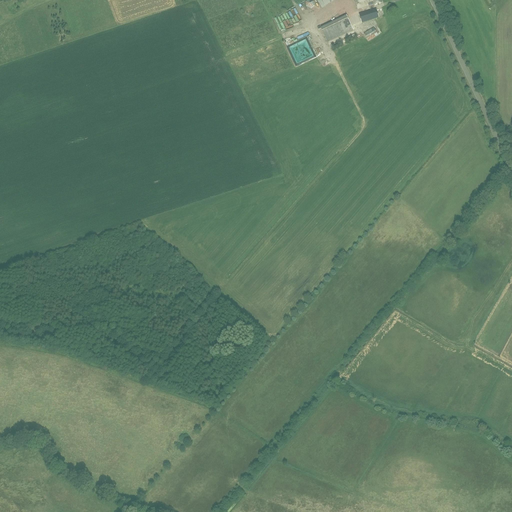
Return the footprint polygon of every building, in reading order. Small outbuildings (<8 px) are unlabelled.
[(380,0),(354,0),(358,9),(373,4),(374,5),(382,3),(380,0)] [(376,8),(359,14),(362,23),(379,17),(376,8)] [(321,28),(328,42),(353,29),(346,16),(321,28)] [(293,22),(290,18),(282,24),(285,28),(293,22)] [(364,34),(356,38),(360,45),(368,41),(378,35),(373,28),(363,33),(364,34)] [(288,46),(295,63),(312,56),(305,39),(288,46)]
